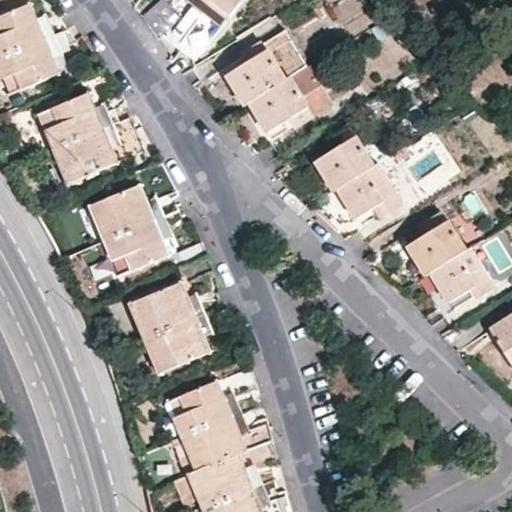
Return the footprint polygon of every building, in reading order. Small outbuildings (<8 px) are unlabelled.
[(194,0),(209,12),(216,3),(233,16),(246,0),(194,0)] [(216,3),(209,12),(226,26),(233,16),(216,3)] [(37,21),(30,5),(0,16),(0,57),(45,40),(37,21)] [(37,21),(45,40),(54,36),(47,17),(37,21)] [(285,30),(264,43),(269,52),(271,51),(290,81),(293,79),(310,69),(285,30)] [(45,40),(53,57),(62,54),(54,36),(45,40)] [(45,40),(0,57),(0,65),(11,93),(59,73),(53,57),(45,40)] [(251,63),(269,52),(264,43),(246,54),(251,63)] [(253,105),(290,81),(271,51),(269,52),(251,63),(230,76),(249,106),(253,105)] [(310,69),(293,79),(312,107),(307,110),(312,119),(334,104),(310,69)] [(113,88),(107,73),(83,82),(88,94),(91,92),(93,96),(101,93),(113,88)] [(312,107),(293,79),(290,81),(253,105),(271,133),(287,122),(307,110),(312,107)] [(88,94),(42,112),(56,146),(106,127),(97,106),(95,101),(93,96),(91,92),(88,94)] [(93,96),(95,101),(97,106),(106,103),(101,93),(93,96)] [(113,124),(118,122),(112,109),(108,110),(106,103),(97,106),(106,127),(113,124)] [(312,119),(307,110),(287,122),(292,131),(312,119)] [(106,127),(120,161),(143,151),(128,118),(118,122),(113,124),(106,127)] [(106,127),(56,146),(71,181),(120,161),(106,127)] [(340,149),(358,137),(353,129),(335,141),(340,149)] [(341,191),(379,168),(360,136),(358,137),(340,149),(318,163),(337,193),(341,191)] [(400,195),(383,165),(379,168),(341,191),(359,220),(380,207),(400,195)] [(93,202),(107,237),(156,218),(148,198),(142,184),(93,202)] [(148,198),(156,218),(164,215),(155,194),(148,198)] [(406,204),(400,195),(380,207),(386,216),(406,204)] [(432,233),(450,222),(445,213),(426,224),(432,233)] [(164,215),(156,218),(164,237),(171,233),(164,215)] [(135,267),(170,253),(164,237),(156,218),(107,237),(115,255),(127,250),(135,267)] [(433,275),(470,252),(450,222),(432,233),(410,247),(429,277),(433,275)] [(208,253),(201,239),(170,253),(176,266),(208,253)] [(492,278),(474,250),(470,252),(433,275),(452,303),(473,290),(492,278)] [(215,268),(208,253),(176,266),(182,281),(215,268)] [(497,287),(492,278),(473,290),(478,299),(497,287)] [(188,296),(182,281),(135,299),(148,334),(196,315),(188,296)] [(196,292),(188,296),(196,315),(204,313),(196,292)] [(204,313),(196,315),(204,333),(212,330),(204,313)] [(196,315),(148,334),(162,368),(211,349),(204,333),(196,315)] [(511,317),(493,330),(511,360),(511,317)] [(257,382),(252,366),(184,393),(190,408),(177,413),(184,432),(232,413),(225,395),(233,392),(257,382)] [(239,410),(233,392),(225,395),(232,413),(239,410)] [(171,399),(177,413),(190,408),(184,393),(171,399)] [(239,432),(247,428),(239,410),(232,413),(239,432)] [(232,413),(184,432),(199,467),(272,439),(268,420),(247,428),(239,432),(232,413)] [(277,455),(272,439),(199,467),(195,469),(208,503),(255,485),(248,466),(256,463),(277,455)] [(263,483),(256,463),(248,466),(255,485),(263,483)] [(187,474),(174,479),(183,503),(196,497),(187,474)] [(255,485),(262,503),(269,501),(263,483),(255,485)] [(265,511),(262,503),(255,485),(208,503),(211,511),(265,511)]
